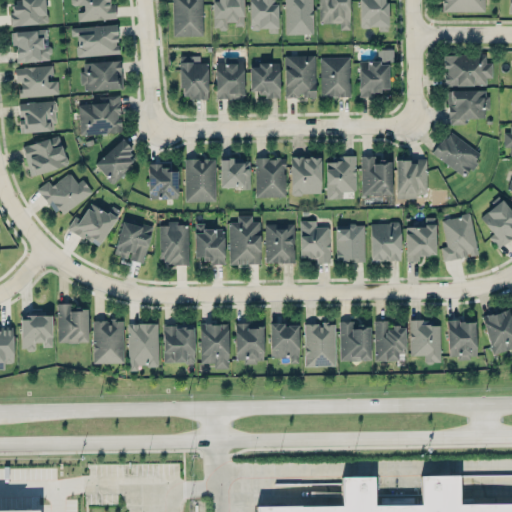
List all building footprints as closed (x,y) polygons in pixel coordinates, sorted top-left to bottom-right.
[(44,0),(10,0),(12,24),(46,23),(44,0)] [(71,0),(71,8),(77,7),(78,20),(115,18),(115,4),(111,5),(111,0),(71,0)] [(171,0),(172,36),(202,35),(201,0),(171,0)] [(242,0),(211,0),(213,29),(227,28),(227,24),(243,23),(242,0)] [(277,32),(276,0),(249,0),(250,29),(268,28),(268,32),(277,32)] [(284,0),(285,34),(312,33),(311,0),(284,0)] [(348,0),(318,0),(318,22),(339,22),(339,29),(348,29),(348,0)] [(359,0),(359,27),(378,27),(378,31),(387,30),(386,0),(359,0)] [(484,0),(442,0),(442,11),(484,11),(484,0)] [(70,27),(70,36),(75,36),(77,56),(118,53),(116,23),(70,27)] [(16,63),(51,59),(49,42),(47,42),(45,28),(10,32),(12,45),(14,45),(16,63)] [(392,48),(378,49),(378,61),(393,60),(392,48)] [(443,54),(444,71),(443,71),(443,85),(486,85),(486,77),(492,77),(491,62),(485,62),(485,53),(443,54)] [(314,54),(283,55),(284,97),(315,96),(314,54)] [(180,98),(207,97),(206,62),(191,62),(191,55),(179,55),(180,98)] [(319,56),(320,96),(350,96),(349,56),(319,56)] [(215,99),(243,98),(242,57),(225,58),(225,62),(214,62),(215,99)] [(85,90),(121,88),(120,60),(83,62),(83,70),(79,71),(79,84),(85,84),(85,90)] [(358,61),(358,95),(380,95),(380,88),(388,88),(388,61),(358,61)] [(250,90),(258,90),(258,96),(279,96),(279,63),(250,63),(250,90)] [(19,96),(58,94),(57,80),(47,81),(47,75),(52,74),(52,65),(14,67),(15,82),(18,82),(19,96)] [(487,90),(448,90),(447,124),(464,124),(464,117),(483,118),(483,109),(487,109),(487,90)] [(121,132),(121,116),(120,116),(119,95),(99,96),(99,103),(78,104),(79,134),(121,132)] [(18,102),(19,132),(55,130),(54,100),(18,102)] [(511,124),(509,124),(509,132),(503,132),(503,146),(509,146),(510,156),(511,155),(511,124)] [(481,154),(449,130),(432,152),(464,177),(481,154)] [(22,144),(29,174),(66,166),(60,136),(22,144)] [(138,158),(120,139),(93,164),(112,183),(138,158)] [(355,155),(333,156),(333,162),(325,162),(326,198),(342,198),(342,191),(355,191),(355,155)] [(360,156),(361,195),(391,194),(390,160),(375,160),(375,155),(360,156)] [(319,156),(290,157),(290,194),(320,193),(319,156)] [(254,158),(255,197),(285,196),(284,157),(254,158)] [(215,200),(214,158),(184,159),(185,201),(215,200)] [(219,186),(249,187),(250,159),(220,158),(219,186)] [(417,197),(417,193),(426,193),(425,158),(415,158),(415,160),(395,160),(395,198),(417,197)] [(177,170),(168,170),(168,164),(147,164),(148,198),(177,197),(177,170)] [(91,191),(82,178),(76,183),(69,172),(50,185),(47,181),(37,188),(56,216),(91,191)] [(497,247),(511,233),(511,212),(497,196),(491,201),(494,204),(479,217),(493,233),(488,237),(497,247)] [(67,228),(99,246),(119,210),(111,205),(107,212),(89,202),(80,219),(74,215),(67,228)] [(477,254),(469,213),(441,219),(446,245),(440,247),(443,260),(477,254)] [(260,263),(259,221),(252,221),(252,215),(236,215),(236,222),(228,222),(228,264),(260,263)] [(435,255),(434,216),(424,216),(424,226),(405,226),(406,260),(418,260),(418,255),(435,255)] [(151,224),(121,219),(115,255),(128,257),(128,259),(144,262),(151,224)] [(329,262),(328,226),(315,226),(315,220),(299,220),(299,258),(316,257),(317,262),(329,262)] [(187,263),(188,224),(178,224),(178,222),(159,222),(158,262),(187,263)] [(369,222),(370,261),(400,260),(399,222),(369,222)] [(195,256),(202,256),(202,263),(224,262),(223,228),(204,228),(204,223),(194,223),(195,256)] [(264,224),(265,262),(294,261),(293,223),(264,224)] [(335,228),(335,261),(364,260),(363,223),(347,224),(347,228),(335,228)] [(87,307),(71,308),(71,302),(55,303),(57,342),(88,341),(87,307)] [(491,353),(511,347),(511,321),(509,309),(482,315),(491,353)] [(51,344),(50,314),(19,315),(20,349),(34,349),(34,344),(51,344)] [(92,319),(93,363),(122,362),(122,319),(108,319),(92,319)] [(405,352),(404,326),(386,327),(386,319),(373,320),(374,360),(397,360),(397,352),(405,352)] [(440,362),(439,324),(431,324),(431,319),(409,319),(410,355),(424,354),(424,362),(440,362)] [(369,325),(353,325),(353,320),(338,320),(339,360),(370,360),(369,325)] [(475,357),(474,320),(446,321),(447,355),(458,355),(459,358),(475,357)] [(156,322),(127,323),(128,370),(136,370),(136,365),(157,365),(156,322)] [(226,322),(198,323),(200,363),(213,363),(213,368),(228,367),(226,322)] [(261,322),(234,323),(235,360),(263,359),(261,322)] [(303,324),(304,366),(334,365),(334,322),(321,323),(321,324),(303,324)] [(297,323),(269,324),(270,357),(289,356),(289,363),(298,362),(297,323)] [(163,362),(193,362),(192,325),(162,326),(163,362)] [(0,361),(13,362),(12,327),(0,327),(0,361)] [(511,511),(511,504),(457,506),(457,477),(418,478),(417,508),(371,508),(371,479),(339,479),(339,508),(253,507),(253,511),(511,511)]
